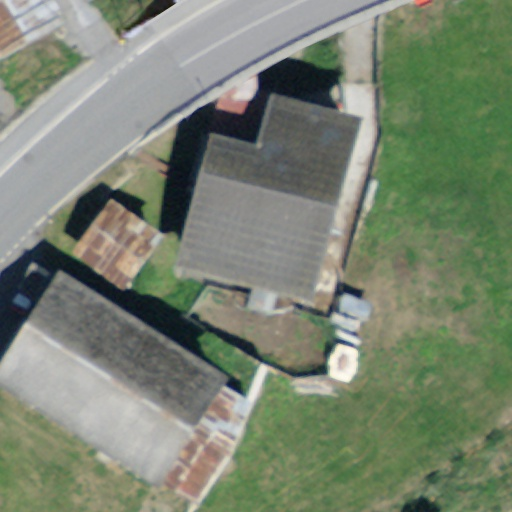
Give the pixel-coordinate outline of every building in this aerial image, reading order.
[(0,0),(0,65),(53,38),(32,0),(0,0)] [(67,0),(73,11),(97,0),(67,0)] [(215,143),(184,260),(306,293),(351,125),(276,105),(263,155),(215,143)] [(107,204),(74,250),(117,282),(151,237),(107,204)] [(65,282),(1,376),(144,472),(208,378),(65,282)]
